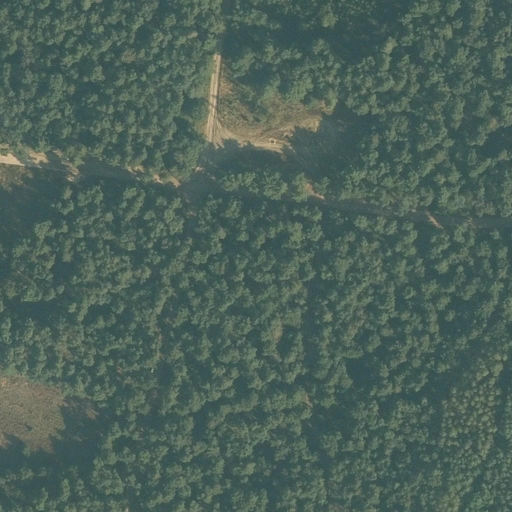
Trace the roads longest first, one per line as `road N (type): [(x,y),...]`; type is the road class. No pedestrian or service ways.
road 1 (track): [(511,220),(273,195),(0,152)]
road 2 (unknown): [(120,511),(199,184)]
road 3 (unknown): [(326,202),(308,410),(334,511)]
